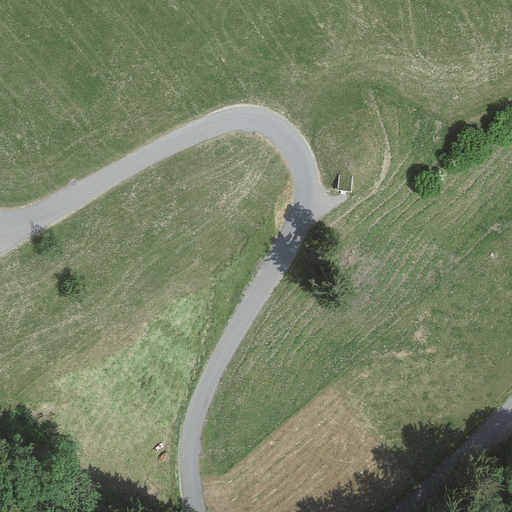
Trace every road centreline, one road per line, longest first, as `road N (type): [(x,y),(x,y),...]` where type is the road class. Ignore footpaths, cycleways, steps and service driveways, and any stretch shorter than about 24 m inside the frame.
road 1 (unclassified): [(196,511),(192,414),(308,191),(287,136),(262,120),(212,122),(44,213),(0,220)]
road 2 (unclassified): [(511,410),(410,511)]
